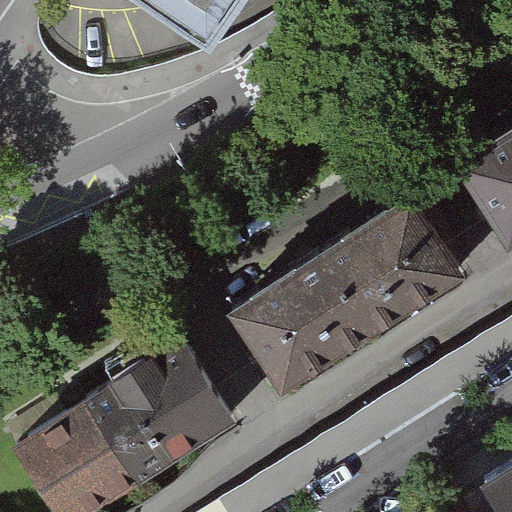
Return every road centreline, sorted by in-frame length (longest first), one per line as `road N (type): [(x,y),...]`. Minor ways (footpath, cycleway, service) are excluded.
road 1 (tertiary): [(108,162),(261,83),(386,0)]
road 2 (residential): [(318,511),(511,392)]
road 3 (tertiary): [(0,100),(68,146),(108,162)]
